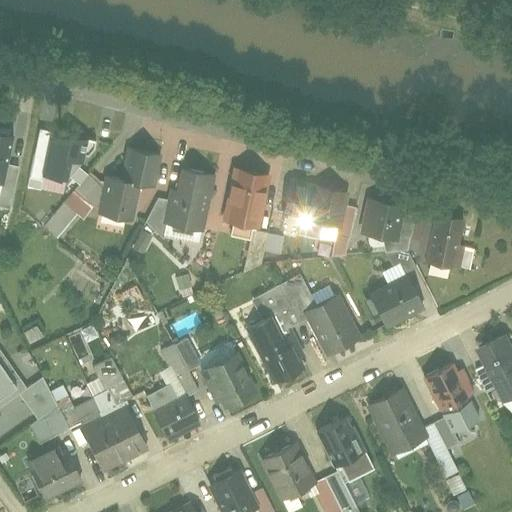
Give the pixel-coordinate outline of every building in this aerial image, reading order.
[(45,125),(38,171),(63,174),(65,156),(78,158),(82,130),(45,125)] [(0,127),(0,172),(8,129),(0,127)] [(133,220),(140,185),(153,188),(160,154),(128,147),(121,181),(108,179),(101,213),(133,220)] [(163,223),(202,231),(215,170),(176,162),(163,223)] [(260,228),(271,173),(237,166),(226,221),(260,228)] [(283,213),(342,226),(350,189),(291,177),(283,213)] [(76,213),(85,218),(94,204),(73,189),(47,226),(60,236),(76,213)] [(361,234),(396,241),(404,202),(370,195),(361,234)] [(470,219),(435,212),(424,261),(460,269),(470,219)] [(369,290),(388,328),(428,308),(409,271),(369,290)] [(305,309),(328,355),(359,340),(336,294),(305,309)] [(248,328),(275,381),(304,367),(293,345),(297,343),(281,311),(248,328)] [(477,350),(504,403),(511,399),(511,336),(510,333),(477,350)] [(0,347),(0,403),(17,393),(32,416),(54,402),(37,376),(24,384),(0,347)] [(225,398),(230,407),(258,392),(237,350),(204,367),(221,400),(225,398)] [(423,377),(440,410),(475,393),(466,376),(465,377),(456,360),(423,377)] [(430,439),(403,387),(366,405),(393,458),(430,439)] [(152,410),(168,443),(204,425),(187,392),(152,410)] [(127,405),(83,427),(105,471),(114,467),(149,450),(144,439),(127,405)] [(314,428),(335,469),(370,451),(350,410),(314,428)] [(257,457),(279,502),(318,482),(295,438),(257,457)] [(65,442),(28,460),(48,501),(85,483),(65,442)] [(258,511),(262,510),(240,468),(206,486),(219,511),(258,511)] [(175,509),(168,511),(197,511),(192,500),(175,509)]
